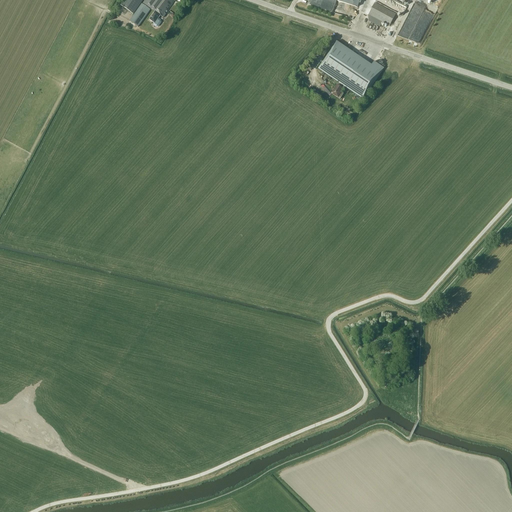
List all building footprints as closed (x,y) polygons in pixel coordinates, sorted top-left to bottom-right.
[(133,15),(143,0),(125,0),(121,6),(133,15)] [(149,20),(153,23),(153,26),(156,28),(158,27),(161,23),(161,20),(158,19),(160,16),(163,18),(174,1),(173,0),(144,0),(142,3),(155,12),(149,20)] [(396,14),(375,3),(368,15),(368,21),(380,27),(382,22),(389,26),(396,14)] [(138,28),(150,10),(142,4),(129,22),(138,28)] [(398,34),(420,45),(436,12),(425,6),(419,19),(408,14),(398,34)] [(318,70),(363,100),(384,69),(374,62),(372,66),(337,42),(318,70)] [(341,93),(344,87),(338,83),(331,94),(340,99),(343,94),(341,93)]
